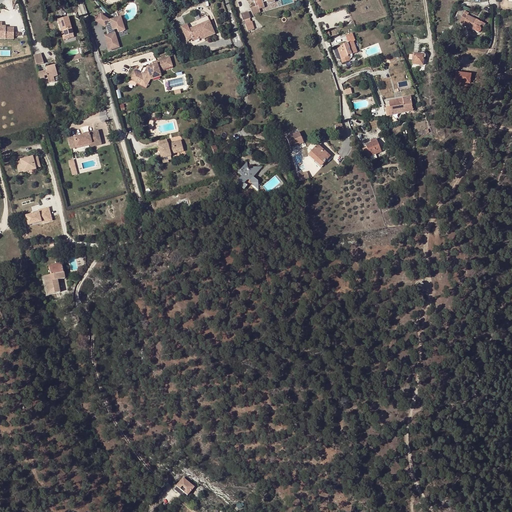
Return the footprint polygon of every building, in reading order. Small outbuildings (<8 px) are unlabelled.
[(253,0),(254,2),(256,7),(258,6),(259,9),(265,8),(263,3),(262,0),(253,0)] [(256,7),(251,8),(253,15),(260,13),(259,9),(258,6),(256,7)] [(243,21),(245,20),(250,19),(251,18),(248,12),(241,14),(243,21)] [(480,27),(482,23),(468,16),(469,14),(464,12),(459,22),(463,24),(463,25),(477,32),(478,32),(479,32),(480,31),(481,30),(481,29),(480,28),(480,27)] [(96,21),(105,27),(107,29),(108,31),(107,33),(107,35),(105,36),(109,50),(119,47),(114,30),(117,29),(118,32),(125,30),(123,24),(121,25),(119,17),(109,20),(100,14),(96,21)] [(194,41),(198,39),(198,38),(201,37),(201,38),(202,40),(215,34),(207,16),(182,27),(187,41),(193,38),(194,41)] [(69,17),(58,20),(61,31),(63,31),(65,37),(69,36),(69,38),(74,36),(69,17)] [(320,25),(323,32),(351,22),(350,19),(324,29),(322,24),(320,25)] [(0,38),(13,38),(14,27),(6,27),(6,26),(2,26),(2,22),(0,21),(0,38)] [(246,23),(245,24),(247,31),(255,29),(252,21),(251,22),(246,23)] [(351,29),(344,31),(348,43),(337,47),(341,59),(342,59),(343,63),(350,60),(348,55),(357,52),(353,41),(355,41),(351,29)] [(63,31),(61,31),(63,39),(69,38),(69,36),(65,37),(63,31)] [(41,54),(34,56),(37,66),(44,64),(41,54)] [(424,55),(413,54),(413,57),(411,57),(410,66),(412,66),(412,64),(423,65),(424,55)] [(141,74),(134,70),(129,79),(146,88),(150,79),(161,75),(160,71),(173,67),(169,57),(152,63),(153,65),(147,67),(144,73),(142,73),(141,74)] [(44,64),(37,66),(39,73),(46,71),(44,64)] [(39,73),(40,80),(45,79),(44,77),(47,76),(49,83),(55,82),(54,77),(58,76),(55,65),(46,68),(47,71),(46,71),(39,73)] [(456,72),(455,82),(457,82),(469,84),(470,79),(471,75),(456,72)] [(55,82),(49,83),(50,87),(60,85),(58,76),(54,77),(55,82)] [(403,99),(404,105),(412,104),(411,97),(403,99)] [(390,108),(404,105),(403,99),(401,99),(389,101),(390,108)] [(405,113),(410,112),(413,111),(412,104),(404,105),(405,113)] [(387,116),(405,113),(404,105),(390,108),(386,109),(385,109),(387,116)] [(343,138),(340,125),(332,127),(334,134),(331,135),(332,138),(334,137),(335,140),(343,138)] [(85,136),(85,135),(68,139),(71,149),(77,148),(77,149),(90,145),(91,147),(102,144),(98,131),(90,133),(90,135),(85,136)] [(300,134),(287,138),(290,149),(303,145),(300,134)] [(157,142),(158,146),(162,159),(171,157),(170,155),(184,151),(181,140),(168,144),(166,140),(157,142)] [(377,140),(371,143),(365,145),(366,148),(363,149),(367,158),(376,154),(375,152),(381,150),(378,143),(377,140)] [(321,142),(317,147),(321,151),(325,146),(321,142)] [(321,151),(317,147),(309,156),(315,161),(321,166),(326,161),(324,160),(327,156),(321,151)] [(16,162),(18,170),(23,169),(24,172),(24,173),(28,172),(32,170),(36,169),(36,168),(36,167),(40,166),(38,157),(33,158),(33,157),(29,158),(25,159),(21,160),(21,161),(16,162)] [(74,160),(68,161),(72,176),(78,174),(74,160)] [(327,162),(326,161),(321,166),(315,161),(314,162),(321,169),(327,162)] [(248,169),(244,165),(238,173),(242,176),(239,180),(239,186),(244,190),(248,186),(245,183),(248,180),(250,180),(251,183),(259,192),(258,181),(254,177),(263,166),(249,168),(249,169),(248,169)] [(28,225),(41,222),(40,218),(51,216),(49,208),(39,211),(39,212),(33,214),(26,216),(28,225)] [(62,263),(53,265),(54,267),(50,268),(51,275),(49,276),(44,276),(48,295),(60,292),(58,280),(65,278),(62,263)] [(185,496),(192,487),(181,477),(173,486),(178,490),(180,487),(184,490),(182,493),(185,496)]
